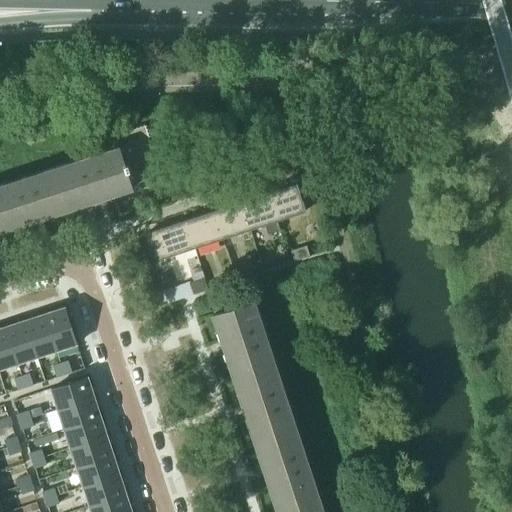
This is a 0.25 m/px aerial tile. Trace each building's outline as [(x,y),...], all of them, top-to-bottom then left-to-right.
[(116,146),(128,180),(159,170),(148,137),(151,136),(149,129),(146,130),(144,125),(113,135),(116,146)] [(116,146),(54,166),(67,208),(131,187),(128,180),(116,146)] [(54,166),(0,183),(0,216),(4,229),(67,208),(54,166)] [(296,183),(268,192),(277,219),(304,210),(296,183)] [(280,229),(277,219),(268,192),(239,201),(248,229),(264,223),(267,233),(280,229)] [(221,237),(248,229),(239,201),(212,210),(221,237)] [(212,210),(184,219),(193,246),(221,237),(212,210)] [(155,259),(193,246),(184,219),(146,231),(155,259)] [(291,250),(295,261),(308,256),(305,245),(291,250)] [(279,265),(291,262),(288,253),(277,256),(279,265)] [(244,267),(234,270),(237,279),(247,276),(244,267)] [(168,299),(192,292),(188,281),(165,288),(168,299)] [(253,300),(211,314),(232,377),(274,364),(253,300)] [(64,308),(44,315),(56,351),(76,345),(64,308)] [(44,315),(24,321),(36,358),(56,351),(44,315)] [(24,321),(5,327),(17,364),(36,358),(24,321)] [(5,327),(0,328),(0,369),(17,364),(5,327)] [(68,360),(60,363),(64,375),(72,372),(68,360)] [(64,375),(60,363),(53,365),(57,377),(64,375)] [(295,427),(274,364),(232,377),(253,440),(295,427)] [(33,385),(29,373),(22,376),(25,387),(33,385)] [(25,387),(22,376),(14,378),(18,390),(25,387)] [(87,378),(50,390),(57,411),(94,399),(87,378)] [(94,399),(57,411),(63,430),(100,418),(94,399)] [(31,418),(28,410),(17,414),(19,422),(31,418)] [(0,425),(1,427),(12,424),(10,416),(0,419),(0,425)] [(22,429),(33,425),(31,418),(19,422),(22,429)] [(100,418),(63,430),(69,450),(106,438),(100,418)] [(315,490),(295,427),(253,440),(273,504),(315,490)] [(58,439),(56,432),(34,439),(37,446),(58,439)] [(7,447),(19,443),(16,436),(5,440),(7,447)] [(106,438),(69,450),(76,469),(112,457),(106,438)] [(10,454),(21,451),(19,443),(7,447),(10,454)] [(43,456),(41,449),(29,453),(32,460),(43,456)] [(46,464),(43,456),(32,460),(34,468),(46,464)] [(112,457),(76,469),(82,488),(119,476),(112,457)] [(20,486),(31,482),(29,474),(17,478),(20,486)] [(119,476),(82,488),(88,508),(125,496),(119,476)] [(34,489),(31,482),(20,486),(22,493),(34,489)] [(56,495),(54,488),(42,492),(45,499),(56,495)] [(322,511),(315,490),(273,504),(276,511),(322,511)] [(59,503),(56,495),(45,499),(47,507),(59,503)] [(130,511),(125,496),(88,508),(89,511),(130,511)]
